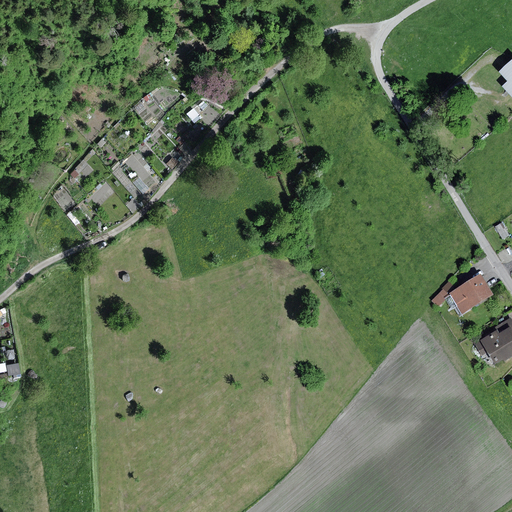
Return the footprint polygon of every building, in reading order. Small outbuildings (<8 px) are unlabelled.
[(509,81),(503,86),(511,95),(511,61),(500,72),(509,81)] [(502,223),(495,227),(501,240),(509,236),(502,223)] [(481,275),(450,294),(462,314),(494,295),(481,275)] [(443,290),(432,302),(439,307),(449,295),(443,290)] [(495,326),(497,329),(500,333),(510,326),(511,325),(511,319),(510,317),(495,326)] [(497,329),(480,340),(495,365),(504,359),(505,362),(511,357),(511,329),(510,326),(500,333),(497,329)] [(8,374),(20,373),(19,363),(7,364),(8,374)]
